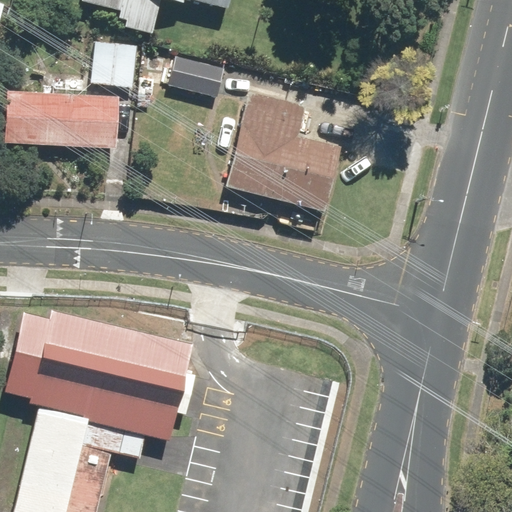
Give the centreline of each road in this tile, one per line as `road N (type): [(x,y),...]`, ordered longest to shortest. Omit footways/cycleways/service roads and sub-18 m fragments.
road 1 (residential): [(437,311),(217,258),(0,241)]
road 2 (tertiary): [(437,311),(511,4)]
road 3 (tertiary): [(403,475),(437,311)]
